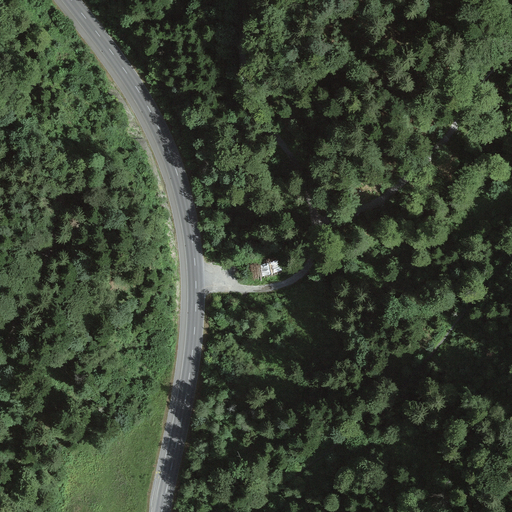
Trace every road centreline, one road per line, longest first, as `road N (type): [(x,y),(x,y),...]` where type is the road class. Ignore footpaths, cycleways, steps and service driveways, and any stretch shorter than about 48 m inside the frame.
road 1 (tertiary): [(70,0),(143,101),(185,198),(197,323),(162,511)]
road 2 (track): [(242,0),(248,87),(302,171),(320,234),(312,262),(284,285),(196,286)]
road 3 (track): [(256,511),(390,406),(511,265)]
road 4 (track): [(0,126),(54,171),(61,203),(0,364)]
